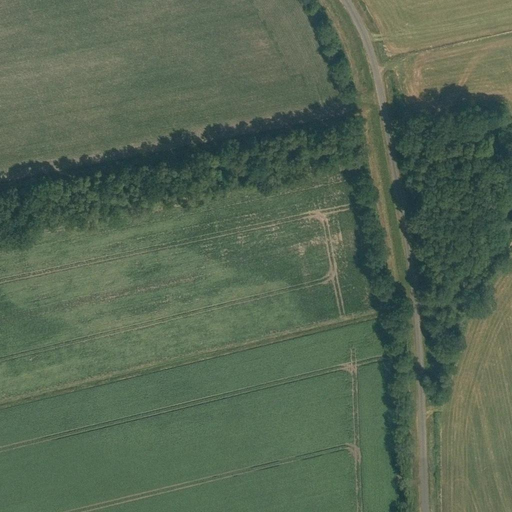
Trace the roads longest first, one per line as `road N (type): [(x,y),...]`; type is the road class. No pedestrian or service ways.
road 1 (unclassified): [(424,511),(413,285),(378,91),(345,0)]
road 2 (track): [(419,355),(439,345),(463,282),(495,237),(503,167),(491,121),(387,134)]
